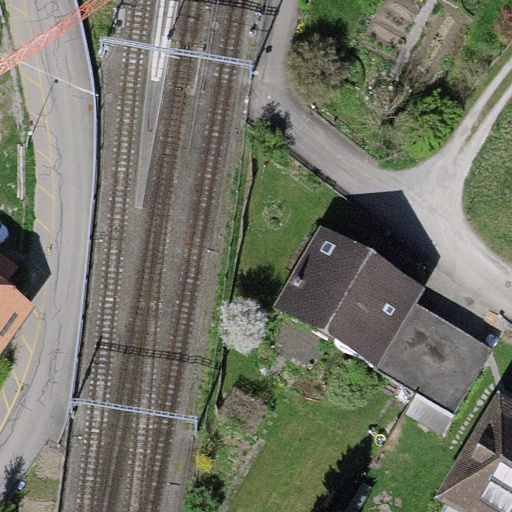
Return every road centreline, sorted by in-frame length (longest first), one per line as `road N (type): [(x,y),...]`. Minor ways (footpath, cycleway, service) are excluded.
road 1 (residential): [(0,473),(43,378),(58,217),(30,0)]
road 2 (residential): [(511,284),(267,96)]
